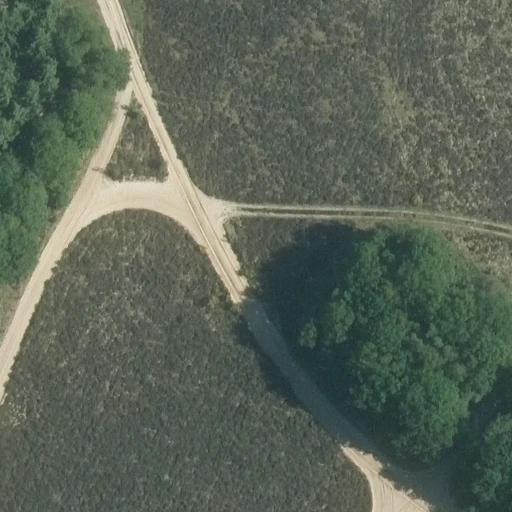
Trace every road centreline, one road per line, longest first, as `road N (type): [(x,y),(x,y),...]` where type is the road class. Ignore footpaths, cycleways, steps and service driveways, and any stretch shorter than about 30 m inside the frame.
road 1 (track): [(411,499),(344,435),(272,344),(194,207),(131,68)]
road 2 (track): [(75,214),(139,194),(194,207),(416,216),(511,233)]
road 3 (track): [(106,0),(131,68),(109,142),(0,377)]
road 4 (track): [(411,499),(511,382)]
